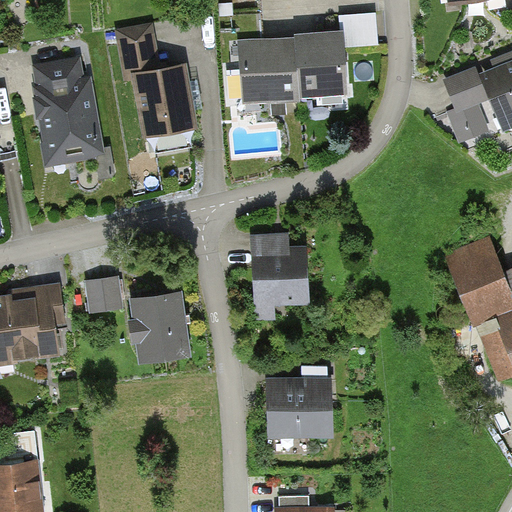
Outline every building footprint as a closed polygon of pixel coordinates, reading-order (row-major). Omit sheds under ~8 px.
[(450,0),(452,9),(502,0),(450,0)] [(348,37),(295,40),(299,106),(352,103),(348,37)] [(295,40),(241,43),(245,109),(299,106),(295,40)] [(91,55),(31,67),(51,171),(112,159),(91,55)] [(192,65),(137,76),(149,141),(205,131),(192,65)] [(497,103),(510,137),(511,135),(511,67),(487,77),(483,69),(449,82),(463,117),(497,103)] [(295,237),(255,239),(260,326),(281,324),(280,310),(317,308),(313,249),(295,250),(295,237)] [(511,275),(497,239),(449,260),(505,389),(511,386),(511,275)] [(118,276),(88,281),(93,311),(122,306),(118,276)] [(21,295),(0,297),(0,373),(75,364),(65,289),(21,295)] [(196,365),(186,296),(134,303),(144,372),(196,365)] [(272,381),(273,444),(340,443),(339,380),(272,381)] [(48,511),(43,464),(0,469),(0,511),(48,511)]
